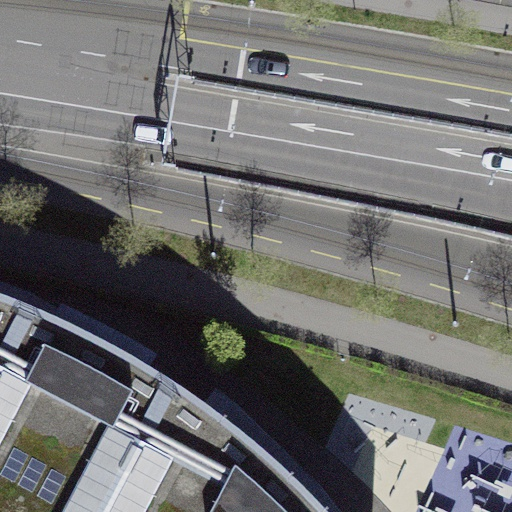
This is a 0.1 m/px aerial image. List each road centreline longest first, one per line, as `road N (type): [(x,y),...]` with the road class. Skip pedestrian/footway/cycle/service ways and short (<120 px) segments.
road 1 (secondary): [(0,157),(511,284)]
road 2 (secondary): [(511,191),(0,94)]
road 3 (secondary): [(511,97),(140,38),(0,29)]
